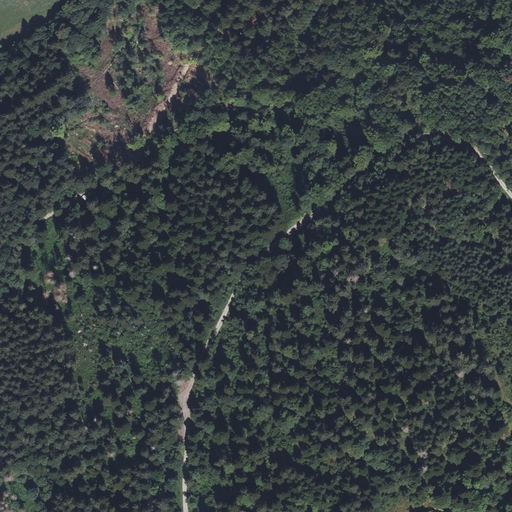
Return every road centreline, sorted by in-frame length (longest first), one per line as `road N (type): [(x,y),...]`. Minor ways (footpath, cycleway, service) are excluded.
road 1 (track): [(185,511),(186,395),(253,267),(392,145),(417,135),(473,151),(511,195)]
road 2 (track): [(511,87),(420,51),(392,53),(314,94),(267,102),(146,160),(34,224),(0,256)]
